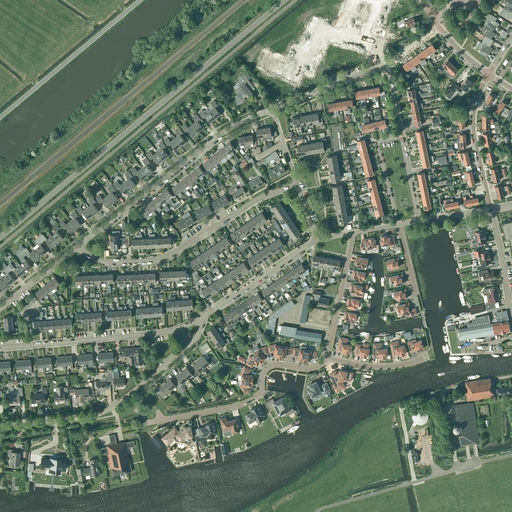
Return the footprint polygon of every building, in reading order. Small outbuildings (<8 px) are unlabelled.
[(326,39),(329,31),(329,39),(370,51),(373,41),(376,41),(378,36),(384,37),(387,28),(384,28),(391,0),(344,0),(338,24),(327,24),(327,19),(311,14),(301,45),(292,46),(288,60),(262,52),(257,68),(298,80),(302,70),(315,74),(326,39)] [(511,4),(508,1),(507,2),(503,8),(506,10),(506,9),(511,12),(511,10),(511,4)] [(510,19),(511,16),(511,12),(506,9),(506,10),(503,8),(502,8),(499,14),(505,18),(505,17),(510,19)] [(499,24),(495,21),(497,18),(489,13),(485,20),(488,22),(488,21),(496,26),(497,27),(499,24)] [(407,24),(409,27),(416,23),(413,18),(405,22),(403,19),(397,22),(399,25),(404,23),(405,25),(407,24)] [(488,21),(488,22),(484,28),(486,30),(487,29),(492,32),(492,31),(496,26),(488,21)] [(492,32),(487,29),(486,30),(483,36),(485,37),(486,36),(491,39),(495,33),(492,31),(492,32)] [(508,33),(503,30),(499,36),(504,39),(508,33)] [(486,36),(485,37),(482,43),(484,45),(485,44),(490,47),(490,46),(493,41),(491,39),(486,36)] [(492,48),(490,46),(490,47),(485,44),(484,45),(482,43),(479,41),(475,48),(476,48),(480,50),(479,53),(478,53),(486,58),(492,48)] [(436,49),(432,44),(427,47),(434,57),(436,55),(434,53),(433,52),(436,49)] [(434,57),(427,47),(422,51),(426,56),(429,54),(430,56),(431,59),(434,57)] [(426,56),(422,51),(417,54),(424,64),(426,62),(424,60),(423,59),(426,56)] [(424,64),(417,54),(413,58),(416,63),(419,61),(420,63),(422,65),(424,64)] [(408,61),(414,71),(417,69),(415,66),(414,67),(414,65),(416,63),(413,58),(408,61)] [(442,72),(444,74),(453,65),(448,60),(443,65),(446,68),(445,69),(444,69),(442,72)] [(412,72),(414,71),(408,61),(403,65),(407,70),(410,68),(411,69),(410,70),(412,72)] [(452,75),(457,69),(453,65),(444,74),(446,76),(448,73),(449,72),(452,75)] [(236,90),(234,91),(235,93),(237,95),(236,96),(235,96),(237,104),(238,104),(239,103),(240,103),(241,103),(241,102),(242,102),(242,101),(245,98),(246,98),(245,98),(247,96),(252,93),(251,92),(251,91),(255,88),(255,89),(255,88),(248,80),(251,77),(246,71),(244,73),(243,73),(239,76),(241,78),(236,82),(237,83),(240,87),(236,90)] [(463,89),(467,91),(473,83),(467,78),(461,87),(460,88),(458,86),(455,83),(451,89),(454,92),(456,89),(460,93),(462,90),(463,89)] [(209,86),(204,90),(206,93),(207,92),(209,95),(213,92),(209,86)] [(409,96),(410,102),(417,101),(416,97),(418,97),(421,97),(420,94),(409,96)] [(488,103),(490,105),(495,97),(489,94),(485,102),(484,104),(486,106),(488,103)] [(210,110),(216,118),(221,114),(216,108),(219,106),(214,100),(210,103),(211,104),(208,107),(210,110)] [(497,107),(495,111),(501,114),(503,110),(507,104),(502,101),(501,104),(499,103),(497,107)] [(328,104),(329,111),(333,110),(334,116),(336,115),(334,103),(328,104)] [(411,108),(413,114),(419,112),(418,109),(420,109),(423,108),(423,106),(411,108)] [(206,116),(211,122),(216,118),(210,110),(206,114),(202,110),(199,113),(203,118),(206,116)] [(318,113),(311,114),(313,124),(319,123),(320,125),(323,124),(322,117),(321,113),(318,113)] [(192,124),(198,132),(203,128),(198,122),(201,119),(197,114),(193,117),(196,121),(192,124)] [(302,133),(301,126),(299,116),(293,117),(294,127),(298,126),(298,128),(299,133),(302,133)] [(422,121),(426,120),(425,117),(414,119),(415,125),(421,124),(421,120),(422,120),(422,121)] [(193,136),(198,132),(192,124),(188,127),(185,124),(181,127),(185,132),(188,130),(193,136)] [(175,138),(181,146),(186,142),(181,135),(184,133),(179,128),(175,131),(179,135),(175,138)] [(262,141),(265,140),(263,128),(256,129),(257,137),(261,137),(262,141)] [(250,148),(249,143),(253,143),(252,135),(245,136),(247,148),(250,148)] [(417,137),(418,143),(425,142),(424,138),(426,138),(429,138),(429,135),(417,137)] [(244,149),(247,148),(245,136),(238,137),(240,145),(244,144),(244,149)] [(176,150),(181,146),(175,138),(171,141),(167,137),(164,140),(168,146),(171,144),(176,150)] [(323,141),(316,142),(318,152),(324,151),(324,150),(327,149),(325,138),(322,139),(323,141)] [(492,145),(491,141),(495,141),(495,138),(484,140),(485,147),(492,145)] [(155,150),(157,152),(163,160),(168,156),(163,149),(166,147),(162,142),(158,145),(159,147),(155,150)] [(234,148),(229,142),(224,146),(229,152),(232,156),(234,154),(231,151),(234,148)] [(299,155),(306,154),(304,145),(298,146),(299,155)] [(229,152),(224,146),(219,150),(223,157),(226,160),(229,158),(226,155),(229,152)] [(420,149),(421,155),(427,153),(427,150),(428,150),(431,149),(431,147),(420,149)] [(221,159),(223,157),(219,150),(213,155),(218,161),(221,164),(223,162),(221,159)] [(158,164),(163,160),(157,152),(153,155),(150,151),(146,154),(150,160),(153,157),(158,164)] [(359,159),(361,158),(369,156),(367,151),(360,152),(361,156),(359,156),(359,159)] [(462,152),(458,153),(460,159),(463,158),(463,159),(469,158),(467,151),(462,152)] [(218,161),(213,155),(208,159),(215,167),(216,169),(218,167),(215,163),(218,161)] [(442,163),(443,165),(447,164),(446,156),(437,158),(439,164),(442,163)] [(141,168),(148,176),(153,172),(148,165),(150,163),(146,158),(142,161),(145,165),(141,168)] [(430,162),(434,161),(433,158),(422,161),(423,166),(430,165),(429,162),(430,161),(430,162)] [(212,170),(215,167),(208,159),(203,163),(210,173),(213,171),(212,170)] [(268,170),(271,177),(274,175),(274,176),(279,173),(280,174),(286,171),(282,164),(271,170),(271,169),(268,170)] [(198,177),(201,180),(203,178),(201,175),(204,172),(199,166),(193,171),(198,177)] [(143,180),(148,176),(141,168),(137,171),(134,167),(130,170),(135,176),(137,173),(143,180)] [(195,179),(198,177),(193,171),(188,175),(193,181),(196,184),(198,183),(195,179)] [(125,175),(128,179),(124,182),(130,190),(135,185),(130,179),(133,177),(129,172),(125,175)] [(190,183),(193,181),(188,175),(183,179),(188,185),(190,189),(193,187),(190,183)] [(249,182),(253,189),(263,183),(259,176),(249,182)] [(419,180),(420,185),(426,184),(426,181),(427,180),(427,181),(430,180),(430,177),(419,180)] [(465,181),(468,180),(469,184),(466,185),(466,188),(470,187),(469,185),(475,184),(473,177),(468,179),(468,178),(464,179),(465,181)] [(185,187),(188,185),(183,179),(177,183),(182,189),(185,193),(188,191),(185,187)] [(367,187),(369,186),(376,184),(374,179),(369,180),(367,180),(368,184),(366,184),(367,187)] [(120,187),(125,194),(130,190),(124,182),(120,185),(117,181),(113,184),(117,189),(120,187)] [(180,192),(182,189),(177,183),(172,187),(175,191),(177,194),(180,197),(182,195),(180,192)] [(113,193),(116,191),(111,185),(108,188),(111,192),(107,195),(113,203),(118,199),(113,193)] [(232,193),(235,199),(246,193),(242,187),(238,190),(236,187),(229,191),(230,194),(232,193)] [(172,195),(167,189),(161,193),(166,200),(172,207),(175,205),(169,198),(172,195)] [(421,191),(422,197),(429,196),(428,192),(429,192),(433,192),(432,189),(421,191)] [(166,200),(161,193),(156,197),(161,204),(164,207),(166,205),(163,202),(166,200)] [(103,201),(108,207),(113,203),(107,195),(103,199),(100,195),(96,198),(100,203),(103,201)] [(219,199),(223,206),(229,203),(225,195),(219,199)] [(470,199),(471,199),(472,204),(479,203),(478,198),(473,198),(472,195),(470,196),(470,199)] [(472,204),(471,199),(470,199),(466,200),(466,196),(463,197),(464,200),(465,205),(472,204)] [(88,200),(91,204),(87,207),(93,215),(99,211),(94,204),(96,202),(92,197),(88,200)] [(161,204),(156,197),(151,202),(156,208),(158,211),(161,209),(158,206),(161,204)] [(334,199),(335,205),(345,204),(344,200),(347,199),(347,197),(344,197),(334,199)] [(216,210),(223,206),(219,199),(212,203),(216,210)] [(452,199),(450,199),(451,202),(452,208),(459,206),(458,201),(453,202),(452,199)] [(445,203),(445,209),(452,208),(451,202),(446,203),(446,200),(443,200),(444,203),(445,203)] [(432,204),(435,203),(435,201),(423,203),(424,209),(431,208),(430,204),(432,204)] [(156,208),(151,202),(145,206),(150,212),(153,216),(156,214),(153,210),(156,208)] [(279,202),(271,207),(275,213),(283,207),(279,202)] [(201,209),(205,216),(212,212),(208,205),(201,209)] [(83,213),(88,219),(93,215),(87,207),(83,210),(80,206),(76,209),(81,215),(83,213)] [(148,214),(150,212),(145,206),(140,210),(148,220),(150,218),(148,214)] [(275,213),(279,218),(287,212),(283,207),(275,213)] [(199,220),(205,216),(201,209),(195,212),(199,220)] [(70,221),(76,229),(81,225),(76,218),(79,216),(75,211),(71,214),(74,218),(70,221)] [(267,220),(262,212),(256,216),(262,224),(267,220)] [(279,218),(282,223),(290,218),(287,212),(279,218)] [(184,218),(188,226),(194,222),(190,215),(184,218)] [(251,220),(257,228),(262,224),(256,216),(251,220)] [(177,222),(181,230),(188,226),(184,218),(177,222)] [(286,228),(294,223),(290,218),(282,223),(286,228)] [(71,233),(76,229),(70,221),(66,224),(63,220),(59,223),(63,228),(66,226),(71,233)] [(251,231),(257,228),(251,220),(246,223),(251,231)] [(511,220),(501,223),(505,240),(508,240),(510,247),(511,247),(511,220)] [(246,235),(251,231),(246,223),(241,227),(246,235)] [(289,233),(297,228),(294,223),(286,228),(289,233)] [(52,227),(56,233),(52,236),(57,243),(63,239),(58,231),(57,230),(59,228),(56,224),(52,227)] [(241,238),(246,235),(241,227),(236,230),(241,238)] [(298,235),(301,233),(297,228),(289,233),(293,238),(292,239),(294,242),(300,238),(298,235)] [(474,235),(475,238),(485,236),(485,233),(484,230),(482,230),(483,231),(478,232),(477,229),(470,230),(472,235),(474,235)] [(230,234),(236,242),(241,238),(236,230),(230,234)] [(126,235),(126,238),(119,239),(119,235),(120,235),(119,231),(112,231),(113,235),(110,235),(110,242),(129,241),(129,235),(126,235)] [(46,241),(51,248),(57,243),(52,236),(47,240),(43,234),(42,235),(39,237),(42,242),(45,240),(46,241)] [(381,238),(380,238),(381,245),(381,250),(387,249),(387,247),(395,245),(393,236),(387,237),(386,235),(381,236),(381,238)] [(485,242),(485,243),(487,242),(486,239),(485,236),(475,238),(476,242),(472,243),(473,248),(481,246),(480,243),(485,242)] [(35,240),(39,246),(35,249),(40,257),(46,252),(41,245),(40,244),(42,242),(39,237),(38,238),(36,239),(35,240)] [(228,240),(226,237),(221,240),(226,248),(232,245),(231,244),(230,243),(228,240)] [(362,241),(360,248),(366,250),(371,249),(371,247),(376,246),(375,239),(374,239),(373,237),(368,238),(368,240),(362,241)] [(284,246),(279,238),(274,241),(279,249),(284,246)] [(226,248),(221,240),(216,244),(221,252),(226,248)] [(269,245),(274,253),(279,249),(274,241),(269,245)] [(241,245),(238,247),(240,251),(247,246),(246,246),(244,243),(241,245)] [(221,252),(216,244),(211,247),(216,255),(221,252)] [(274,253),(269,245),(263,248),(269,256),(274,253)] [(29,254),(34,261),(40,257),(35,249),(30,253),(26,247),(22,251),(25,255),(28,253),(29,254)] [(216,255),(211,247),(205,251),(211,259),(216,255)] [(263,260),(269,256),(263,248),(258,252),(263,260)] [(482,252),(482,249),(473,251),(474,256),(476,256),(477,259),(480,259),(490,257),(489,254),(489,250),(487,251),(482,252)] [(18,253),(24,261),(20,265),(25,272),(31,267),(26,260),(23,257),(25,255),(22,251),(18,253)] [(205,251),(200,254),(206,262),(211,259),(205,251)] [(258,263),(263,260),(258,252),(253,255),(258,263)] [(209,267),(206,262),(200,254),(195,258),(201,266),(203,264),(207,269),(209,267)] [(248,259),(253,267),(258,263),(253,255),(248,259)] [(315,264),(319,264),(320,257),(314,255),(313,258),(311,267),(314,268),(315,264)] [(364,268),(365,264),(367,265),(368,259),(356,256),(355,261),(357,262),(356,266),(358,266),(362,267),(364,268)] [(322,265),(325,266),(327,258),(320,257),(319,264),(318,269),(321,269),(322,265)] [(390,265),(391,269),(399,267),(398,263),(399,262),(398,257),(387,260),(388,266),(390,265)] [(490,263),(491,263),(490,260),(490,257),(480,259),(480,262),(478,263),(479,265),(476,266),(477,269),(486,267),(485,264),(490,263)] [(195,269),(201,266),(195,258),(190,261),(195,269)] [(332,267),(334,259),(327,258),(325,266),(324,270),(327,271),(328,266),(332,267)] [(339,269),(340,261),(334,259),(332,267),(331,271),(334,272),(335,268),(339,269)] [(8,273),(11,271),(7,266),(4,262),(3,263),(3,268),(3,269),(7,275),(3,278),(9,285),(15,281),(8,273)] [(238,265),(244,273),(249,270),(244,262),(238,265)] [(15,269),(11,263),(7,266),(11,271),(13,269),(14,270),(19,277),(25,272),(20,265),(15,269)] [(306,270),(301,264),(295,267),(300,274),(302,278),(304,276),(305,276),(302,272),(306,270)] [(238,277),(244,273),(238,265),(233,269),(238,277)] [(295,267),(290,271),(294,278),(297,282),(299,280),(297,276),(300,274),(295,267)] [(238,277),(233,269),(228,272),(233,280),(238,277)] [(361,281),(362,278),(364,278),(365,273),(354,270),(352,275),(354,275),(353,280),(361,281)] [(484,280),(485,280),(485,281),(485,282),(486,282),(487,282),(488,282),(490,282),(490,279),(494,278),(493,272),(487,273),(486,270),(478,272),(479,277),(483,276),(484,280)] [(291,280),(294,278),(290,271),(284,275),(289,282),(291,285),(294,284),(291,280)] [(228,284),(233,280),(228,272),(223,276),(228,284)] [(219,279),(218,279),(223,287),(228,284),(223,276),(221,273),(217,276),(219,279)] [(394,282),(395,285),(403,283),(402,279),(403,279),(402,274),(389,277),(391,283),(394,282)] [(289,282),(284,275),(279,279),(283,285),(287,292),(289,290),(288,288),(288,287),(286,284),(289,282)] [(54,288),(56,291),(58,290),(55,287),(60,283),(55,277),(49,281),(54,288)] [(0,280),(0,287),(2,290),(9,285),(3,278),(0,280)] [(218,291),(223,287),(218,279),(212,283),(218,291)] [(283,285),(279,279),(273,283),(278,289),(277,289),(282,295),(284,294),(280,287),(283,285)] [(54,288),(49,281),(45,285),(50,291),(49,292),(51,295),(53,294),(51,291),(54,288)] [(207,286),(213,294),(218,291),(212,283),(207,286)] [(274,291),(277,289),(278,289),(273,283),(268,286),(272,293),(274,297),(277,295),(274,291)] [(351,289),(350,293),(358,295),(358,296),(364,297),(365,292),(361,291),(362,286),(351,284),(350,289),(351,289)] [(49,292),(50,291),(45,285),(40,289),(45,295),(44,296),(46,299),(48,297),(46,294),(49,292)] [(207,298),(213,294),(207,286),(202,290),(201,289),(199,291),(203,297),(205,295),(207,298)] [(269,295),(272,293),(268,286),(262,290),(269,300),(271,299),(269,295)] [(483,305),(483,304),(469,308),(471,314),(493,308),(492,302),(499,300),(496,286),(484,289),(483,289),(482,290),(482,291),(482,292),(482,293),(483,293),(483,294),(484,294),(485,294),(486,294),(488,302),(485,303),(485,305),(483,305)] [(44,296),(45,295),(40,289),(35,292),(40,299),(39,300),(41,303),(43,301),(41,298),(44,296)] [(405,294),(407,294),(406,289),(393,292),(394,298),(397,297),(398,300),(406,298),(405,294)] [(319,298),(319,296),(320,296),(321,292),(313,291),(313,295),(315,295),(314,300),(318,301),(318,305),(321,305),(321,306),(323,306),(327,307),(329,300),(325,299),(325,298),(322,298),(319,298)] [(258,293),(252,297),(256,303),(256,304),(259,307),(261,305),(259,302),(262,300),(258,293)] [(256,303),(252,297),(246,301),(251,307),(253,311),(256,309),(253,306),(256,304),(256,303)] [(356,309),(356,306),(358,306),(359,300),(348,298),(347,302),(348,303),(348,307),(356,309)] [(248,309),(251,307),(246,301),(241,305),(245,311),(248,315),(250,313),(248,309)] [(410,307),(409,303),(397,305),(399,311),(400,311),(401,314),(405,313),(405,315),(411,314),(411,315),(417,314),(415,308),(409,310),(408,308),(410,307)] [(242,313),(245,311),(241,305),(235,308),(240,315),(242,319),(245,317),(242,313)] [(266,315),(273,310),(270,306),(263,311),(266,315)] [(100,312),(97,312),(95,312),(96,320),(102,320),(102,317),(103,317),(103,312),(102,308),(100,308),(100,312)] [(237,317),(240,315),(235,308),(230,312),(234,319),(236,322),(239,321),(237,317)] [(353,322),(354,319),(355,320),(357,314),(345,311),(344,316),(346,317),(345,321),(353,322)] [(496,312),(498,322),(500,333),(510,331),(508,320),(508,321),(507,318),(508,318),(507,311),(496,312)] [(234,319),(230,312),(224,316),(231,326),(233,324),(231,321),(234,319)] [(494,334),(492,323),(490,324),(488,314),(472,318),(472,322),(467,323),(467,327),(458,329),(460,339),(484,335),(487,337),(494,334)] [(267,333),(273,334),(275,321),(269,320),(267,333)] [(281,325),(280,335),(295,337),(297,338),(298,338),(320,342),(322,334),(296,330),(297,327),(281,325)] [(211,337),(218,332),(221,330),(220,327),(216,330),(214,326),(207,331),(211,337)] [(220,335),(218,332),(211,337),(215,342),(221,338),(222,338),(225,335),(223,333),(220,335)] [(349,352),(350,352),(352,345),(347,344),(348,339),(340,337),(337,349),(344,351),(343,353),(349,354),(349,352)] [(215,342),(219,348),(229,341),(227,338),(224,341),(222,338),(221,338),(215,342)] [(421,340),(416,341),(415,339),(407,342),(410,351),(417,349),(417,350),(422,349),(422,347),(423,346),(421,340)] [(404,352),(406,352),(404,345),(399,346),(398,341),(390,343),(392,355),(399,353),(399,355),(405,354),(404,352)] [(368,348),(369,344),(363,343),(363,345),(356,344),(355,353),(361,354),(361,356),(366,357),(367,355),(368,355),(369,348),(368,348)] [(279,357),(281,346),(276,345),(276,344),(268,346),(269,353),(273,352),(274,352),(274,355),(276,355),(276,356),(279,357)] [(382,349),(382,344),(373,344),(373,356),(380,356),(380,358),(386,358),(386,356),(387,356),(387,349),(382,349)] [(292,354),(293,348),(281,346),(279,357),(282,357),(283,356),(285,357),(286,353),(288,353),(288,354),(292,354)] [(142,360),(140,347),(133,348),(134,355),(135,365),(135,369),(144,368),(143,360),(142,360)] [(268,353),(266,347),(258,349),(258,350),(254,354),(261,362),(264,360),(263,359),(265,357),(263,355),(264,354),(268,353)] [(118,349),(119,357),(134,355),(133,348),(118,349)] [(296,355),(297,354),(299,355),(298,359),(301,359),(301,360),(304,360),(306,350),(294,348),(293,355),(296,355)] [(316,358),(317,352),(306,350),(304,360),(307,361),(307,360),(310,361),(310,357),(313,357),(313,358),(316,358)] [(111,361),(111,364),(113,364),(112,352),(105,353),(106,361),(111,361)] [(106,365),(106,361),(105,353),(98,353),(99,362),(104,362),(104,365),(106,365)] [(90,363),(91,366),(93,366),(92,354),(85,355),(85,363),(90,363)] [(259,364),(261,362),(254,354),(250,357),(249,356),(246,364),(252,367),(253,363),(254,363),(256,365),(258,363),(259,364)] [(86,367),(85,363),(85,355),(77,355),(78,364),(83,363),(83,367),(86,367)] [(65,369),(65,365),(64,356),(57,357),(57,366),(62,365),(63,369),(65,369)] [(70,365),(70,368),(72,368),(71,356),(64,356),(65,365),(70,365)] [(207,360),(203,356),(198,360),(204,368),(210,363),(212,366),(214,364),(210,358),(207,360)] [(44,370),(44,367),(43,358),(36,359),(37,368),(42,367),(42,371),(44,370)] [(49,366),(49,370),(52,370),(51,358),(43,358),(44,367),(49,366)] [(24,372),(24,369),(23,360),(15,361),(16,369),(21,369),(22,372),(24,372)] [(31,372),(30,360),(23,360),(24,369),(29,368),(29,372),(31,372)] [(195,368),(193,370),(198,375),(200,373),(199,372),(204,368),(198,360),(193,365),(195,368)] [(8,370),(8,374),(11,374),(10,361),(2,362),(3,371),(8,370)] [(191,372),(187,367),(181,371),(188,379),(193,375),(195,377),(198,375),(193,370),(191,372)] [(250,370),(244,367),(241,374),(241,380),(242,380),(252,380),(252,377),(252,375),(249,375),(249,373),(250,370)] [(336,371),(330,374),(334,383),(332,384),(336,392),(345,387),(342,381),(343,381),(344,381),(345,381),(347,381),(348,381),(349,381),(350,380),(351,380),(351,379),(352,378),(353,373),(347,372),(347,371),(339,370),(339,372),(337,373),(336,371)] [(112,371),(109,372),(109,381),(113,381),(113,387),(124,386),(123,377),(118,378),(118,372),(117,372),(114,372),(113,372),(113,371),(112,371)] [(176,376),(178,379),(176,381),(181,387),(183,385),(182,384),(188,379),(181,371),(176,376)] [(107,390),(106,385),(110,385),(109,381),(109,372),(105,372),(105,376),(101,377),(100,379),(100,381),(96,381),(96,391),(107,390)] [(170,378),(164,383),(171,390),(176,386),(178,389),(181,387),(176,381),(174,383),(170,378)] [(491,397),(491,396),(495,395),(495,394),(497,394),(497,395),(511,393),(511,387),(496,389),(495,390),(494,381),(491,382),(490,378),(465,382),(466,386),(465,386),(467,401),(491,397)] [(252,383),(252,380),(242,380),(242,385),(241,386),(244,393),(250,391),(249,387),(249,386),(252,386),(252,383)] [(310,388),(307,389),(311,398),(322,392),(321,391),(323,391),(324,392),(330,389),(326,382),(320,385),(321,386),(319,387),(316,380),(308,384),(310,388)] [(159,387),(162,390),(157,394),(161,398),(163,397),(164,398),(166,396),(165,395),(171,390),(164,383),(159,387)] [(63,386),(55,387),(56,392),(54,393),(54,402),(65,401),(64,394),(67,394),(67,386),(63,386)] [(21,387),(18,388),(18,393),(14,393),(13,395),(8,396),(9,405),(20,405),(19,400),(23,399),(21,387)] [(44,403),(43,398),(47,398),(46,387),(42,388),(42,394),(31,395),(32,404),(44,403)] [(83,401),(83,397),(88,397),(87,389),(75,390),(75,389),(69,389),(70,395),(75,394),(75,398),(77,398),(77,402),(83,401)] [(283,397),(275,402),(272,398),(265,402),(269,410),(275,406),(279,414),(284,411),(287,415),(295,411),(290,404),(287,405),(283,397)] [(462,432),(458,433),(460,445),(479,442),(473,402),(454,405),(456,418),(460,417),(461,425),(460,425),(460,424),(459,424),(459,423),(458,423),(457,423),(456,423),(455,423),(454,424),(453,425),(453,426),(453,427),(453,428),(454,428),(454,429),(455,429),(456,430),(457,430),(458,429),(459,429),(460,428),(460,427),(460,426),(461,426),(462,432)] [(263,419),(262,416),(264,415),(259,405),(250,410),(251,412),(245,415),(249,423),(253,421),(253,420),(256,419),(257,422),(258,423),(260,423),(262,422),(263,421),(263,419)] [(421,410),(420,410),(419,410),(417,410),(416,411),(415,412),(414,412),(414,413),(413,415),(413,416),(413,417),(413,418),(413,419),(414,420),(414,421),(415,422),(416,423),(417,424),(419,424),(420,424),(421,424),(422,424),(423,423),(424,422),(425,421),(426,420),(426,419),(427,418),(427,417),(427,416),(426,415),(426,413),(425,412),(424,412),(423,411),(422,410),(421,410)] [(238,419),(227,421),(226,418),(221,419),(223,431),(228,430),(231,429),(232,432),(240,430),(238,419)] [(196,442),(208,439),(208,438),(215,437),(214,434),(216,434),(214,422),(206,424),(206,426),(198,428),(199,435),(195,436),(196,442)] [(179,433),(175,428),(162,438),(166,444),(173,438),(174,440),(177,441),(179,442),(182,443),(185,443),(187,445),(188,446),(193,442),(192,436),(190,426),(184,427),(184,428),(179,433)] [(110,446),(100,448),(101,454),(109,452),(111,463),(109,463),(110,468),(111,468),(113,475),(131,472),(129,464),(131,464),(130,459),(128,460),(126,448),(134,446),(133,440),(120,443),(120,444),(116,445),(114,434),(108,436),(110,446)] [(8,456),(10,456),(9,465),(19,465),(20,453),(13,452),(13,449),(8,449),(8,456)] [(58,459),(50,458),(50,459),(41,458),(40,465),(49,466),(49,471),(57,472),(57,468),(65,469),(65,462),(58,462),(58,459)] [(85,479),(85,476),(92,474),(92,476),(100,475),(96,458),(89,460),(90,468),(82,469),(82,468),(76,469),(78,480),(85,479)]
